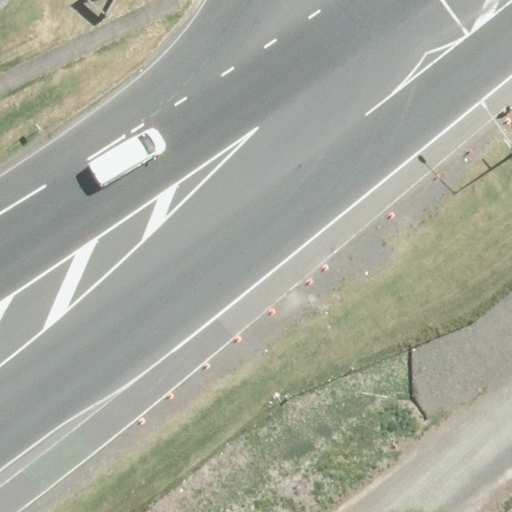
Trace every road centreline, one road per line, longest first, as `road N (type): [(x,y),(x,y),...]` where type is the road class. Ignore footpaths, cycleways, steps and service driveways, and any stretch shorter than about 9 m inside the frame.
road 1 (primary): [(420,93),(0,407)]
road 2 (primary): [(0,245),(375,7)]
